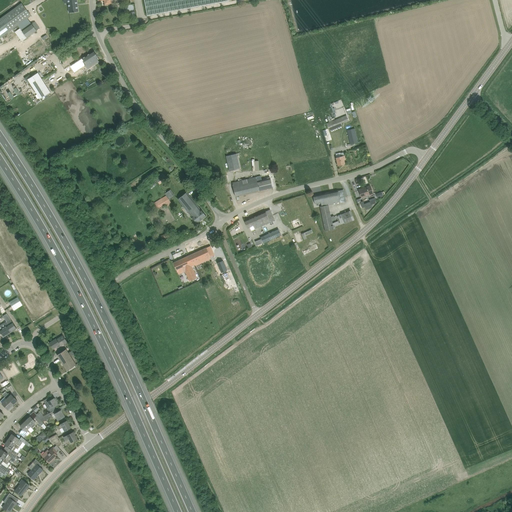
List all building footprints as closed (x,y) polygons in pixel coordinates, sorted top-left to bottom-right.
[(67,0),(69,13),(78,11),(76,0),(67,0)] [(144,0),(147,16),(230,1),(229,0),(144,0)] [(21,3),(0,18),(0,38),(18,25),(27,18),(31,16),(24,6),(21,3)] [(36,30),(32,24),(22,31),(20,28),(15,32),(21,41),(36,30)] [(87,69),(95,64),(99,62),(97,58),(98,57),(94,51),(71,66),(75,72),(85,66),(87,69)] [(38,73),(27,80),(40,99),(50,93),(38,73)] [(93,77),(86,82),(89,86),(96,81),(93,77)] [(348,121),(347,117),(346,116),(335,120),(334,118),(328,120),(329,123),(327,124),(329,128),(348,121)] [(346,135),(351,145),(358,142),(354,131),(355,130),(354,128),(349,130),(351,133),(346,135)] [(345,160),(344,156),(343,152),(340,153),(341,157),(336,158),(338,165),(345,164),(344,160),(345,160)] [(230,171),(239,169),(236,154),(226,156),(230,171)] [(261,176),(237,182),(232,183),(235,196),(273,188),(271,183),(270,178),(262,180),(261,176)] [(370,186),(359,190),(361,198),(373,193),(370,186)] [(165,193),(165,194),(169,199),(175,195),(171,189),(165,193)] [(338,191),(313,196),(315,204),(321,203),(322,206),(340,202),(345,201),(343,190),(338,191)] [(200,209),(187,192),(178,199),(197,223),(206,216),(201,209),(200,209)] [(166,196),(154,203),(157,209),(166,204),(167,207),(169,205),(171,203),(169,199),(166,196)] [(377,203),(376,200),(370,202),(364,204),(363,201),(360,202),(361,204),(362,208),(365,207),(366,210),(372,208),(371,205),(377,203)] [(351,211),(335,217),(334,215),(331,217),(329,205),(322,207),(320,207),(325,231),(335,229),(335,227),(344,223),(345,224),(354,220),(351,211)] [(275,220),(272,214),(270,209),(256,216),(257,219),(258,219),(260,223),(259,223),(259,224),(260,224),(261,226),(275,220)] [(255,229),(259,227),(261,226),(260,224),(259,224),(259,223),(260,223),(258,219),(257,219),(256,216),(244,221),(248,228),(250,227),(253,226),(255,229)] [(206,248),(188,256),(192,264),(194,263),(195,265),(207,260),(211,258),(210,257),(214,255),(210,246),(206,248)] [(188,256),(173,263),(175,267),(177,271),(183,268),(185,272),(189,281),(196,277),(191,267),(195,265),(195,266),(195,265),(194,263),(192,264),(188,256)] [(223,260),(217,263),(221,273),(227,270),(223,260)] [(202,275),(204,281),(212,277),(209,271),(202,275)] [(17,328),(14,324),(10,318),(7,313),(3,316),(6,321),(5,321),(8,325),(7,326),(11,332),(17,328)] [(0,324),(0,332),(3,337),(11,332),(7,326),(8,325),(5,321),(0,324)] [(57,346),(59,345),(60,346),(67,342),(63,335),(60,337),(57,339),(56,339),(49,343),(53,349),(57,346)] [(76,365),(66,349),(57,355),(67,370),(76,365)] [(5,396),(7,398),(13,405),(17,401),(11,394),(10,395),(8,393),(5,396)] [(44,400),(45,403),(50,412),(56,409),(57,409),(55,406),(58,404),(54,398),(53,399),(51,396),(44,400)] [(13,405),(7,398),(2,403),(8,410),(8,409),(9,411),(14,406),(13,405)] [(58,420),(60,419),(65,416),(61,410),(57,412),(56,409),(50,412),(40,418),(43,422),(53,417),(54,418),(56,417),(58,420)] [(35,425),(34,423),(36,422),(34,420),(30,416),(25,421),(31,426),(32,428),(35,425)] [(38,416),(35,418),(41,426),(44,423),(38,416)] [(29,433),(29,432),(30,431),(28,429),(31,426),(25,421),(20,426),(25,431),(24,433),(22,430),(19,433),(24,437),(26,435),(27,435),(29,433)] [(67,421),(63,423),(61,424),(62,424),(58,426),(60,429),(63,427),(65,431),(71,428),(67,421)] [(68,436),(64,437),(66,440),(69,439),(71,442),(77,439),(73,432),(69,434),(67,435),(68,436)] [(12,434),(9,439),(19,446),(22,442),(29,447),(30,444),(21,437),(20,439),(18,438),(16,437),(12,434)] [(59,438),(52,441),(58,447),(61,444),(58,439),(59,438)] [(12,449),(11,452),(19,458),(21,455),(14,451),(16,448),(18,449),(19,446),(9,439),(5,444),(9,447),(11,449),(12,449)] [(42,455),(44,457),(49,463),(57,455),(55,454),(58,451),(53,446),(48,450),(47,449),(42,455)] [(18,460),(19,458),(11,452),(9,454),(8,453),(6,452),(2,449),(0,451),(0,455),(9,462),(11,459),(12,457),(15,459),(16,458),(18,460)] [(0,455),(0,463),(1,464),(3,461),(7,464),(9,462),(0,455)] [(42,464),(36,459),(33,462),(36,465),(34,466),(32,464),(29,467),(32,470),(28,474),(34,480),(43,469),(40,467),(42,464)] [(29,485),(25,482),(22,479),(20,483),(20,484),(15,491),(21,496),(29,485)] [(8,511),(9,511),(16,502),(12,500),(15,497),(9,493),(6,498),(8,500),(3,508),(8,511)]
